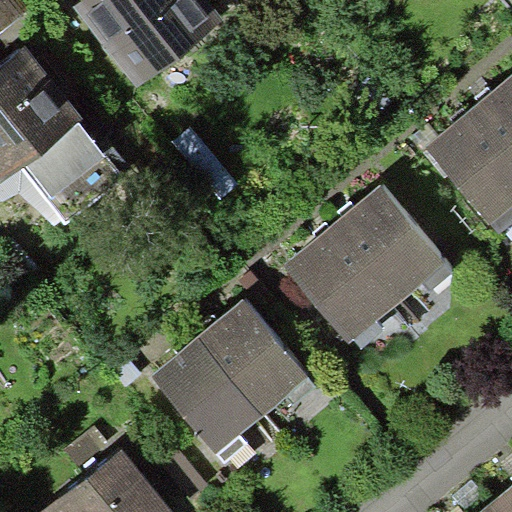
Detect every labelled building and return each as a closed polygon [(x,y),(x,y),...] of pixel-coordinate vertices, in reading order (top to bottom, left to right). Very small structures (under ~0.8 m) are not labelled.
[(24,0),(0,0),(0,32),(30,7),(24,0)] [(82,0),(75,6),(138,87),(223,20),(207,0),(82,0)] [(287,0),(255,0),(266,15),(287,0)] [(26,45),(0,64),(0,183),(0,184),(21,168),(66,224),(125,176),(80,121),(84,117),(26,45)] [(511,72),(471,107),(511,153),(511,72)] [(511,153),(471,107),(424,147),(490,225),(491,223),(511,205),(511,153)] [(335,222),(400,303),(425,282),(449,262),(382,184),(335,222)] [(511,205),(491,223),(499,233),(511,222),(511,205)] [(400,303),(335,222),(283,264),(350,345),(354,340),(377,322),(400,303)] [(449,262),(425,282),(431,289),(455,269),(449,262)] [(197,336),(263,416),(289,394),(308,378),(244,298),(197,336)] [(385,330),(377,322),(354,340),(362,349),(385,330)] [(263,416),(197,336),(150,375),(217,453),(239,434),(263,416)] [(296,402),(315,386),(308,378),(289,394),(296,402)] [(109,443),(95,425),(65,449),(79,467),(109,443)] [(247,443),(239,434),(217,453),(224,462),(247,443)] [(173,511),(123,449),(40,511),(173,511)] [(209,483),(180,449),(162,463),(192,498),(209,483)] [(511,511),(511,486),(490,505),(495,511),(511,511)]
